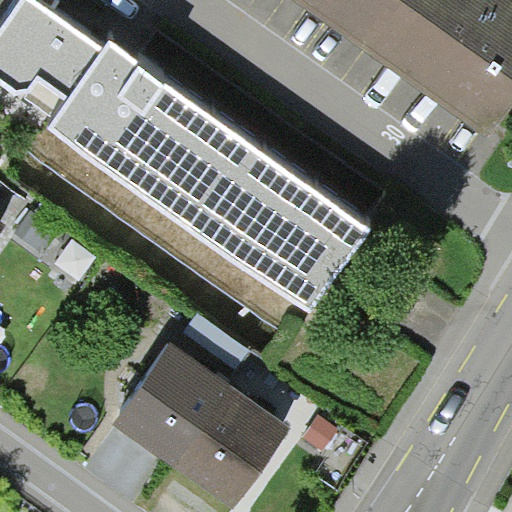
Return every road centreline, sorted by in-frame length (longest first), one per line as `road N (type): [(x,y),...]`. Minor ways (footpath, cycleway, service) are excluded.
road 1 (residential): [(511,228),(171,0)]
road 2 (residential): [(511,343),(415,511)]
